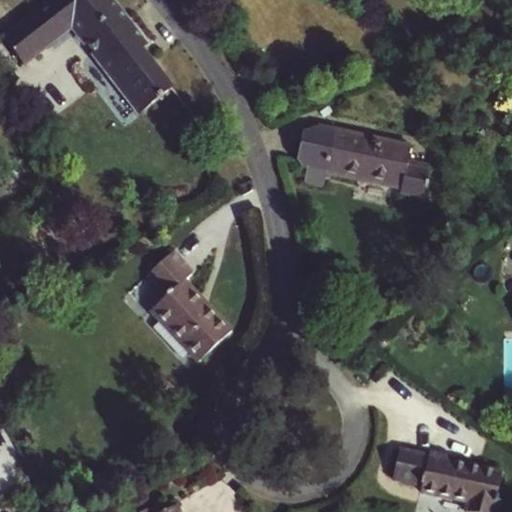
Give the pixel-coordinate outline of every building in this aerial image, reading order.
[(23,65),(49,45),(38,31),(62,13),(72,27),(110,75),(115,71),(146,109),(172,89),(141,49),(145,46),(109,0),(57,0),(38,9),(1,37),(23,65)] [(57,0),(48,0),(38,9),(57,0)] [(38,31),(49,45),(72,27),(62,13),(38,31)] [(115,71),(110,75),(140,114),(146,109),(115,71)] [(304,183),(323,187),(326,173),(402,190),(401,195),(424,199),(430,171),(407,167),(412,148),(335,131),(324,129),(308,134),(302,163),(303,169),(307,170),(304,183)] [(230,333),(207,306),(204,308),(196,299),(199,297),(184,281),(194,272),(174,250),(148,274),(168,298),(152,313),(197,363),(230,333)] [(429,452),(428,455),(399,449),(392,480),(421,486),(420,492),(465,502),(463,509),(473,511),(492,511),(502,472),(446,459),(447,456),(429,452)]
